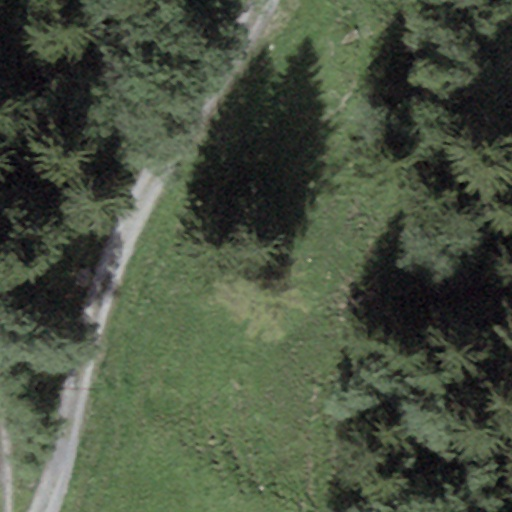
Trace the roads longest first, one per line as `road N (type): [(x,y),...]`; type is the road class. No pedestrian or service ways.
road 1 (track): [(260,0),(131,216),(96,307),(63,465),(45,511)]
road 2 (track): [(0,316),(28,204),(48,0)]
